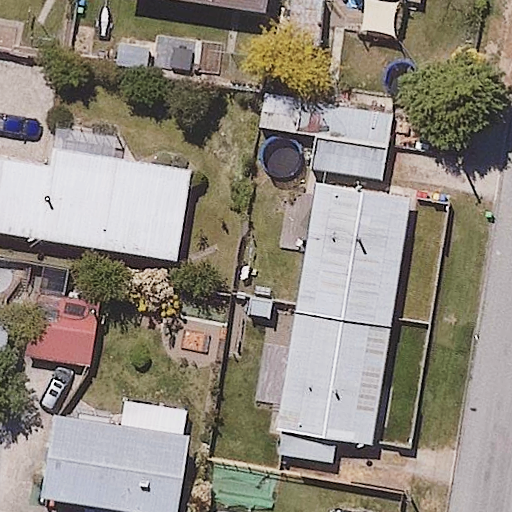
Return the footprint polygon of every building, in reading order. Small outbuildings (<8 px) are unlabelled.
[(292,0),(287,37),(323,42),(329,0),(292,0)] [(342,122),(334,176),(386,183),(398,98),(311,86),(306,116),(342,122)] [(198,166),(49,139),(46,157),(0,149),(0,226),(182,258),(198,166)] [(292,304),(397,320),(417,188),(386,183),(334,176),(312,172),(292,304)] [(99,289),(36,281),(27,353),(90,361),(99,289)] [(397,320),(292,304),(271,446),(334,455),(337,431),(380,437),(397,320)] [(120,412),(45,401),(32,486),(176,507),(189,418),(164,414),(166,399),(123,393),(120,412)] [(269,459),(213,451),(209,482),(264,490),(269,459)] [(390,511),(393,492),(338,484),(333,511),(390,511)]
